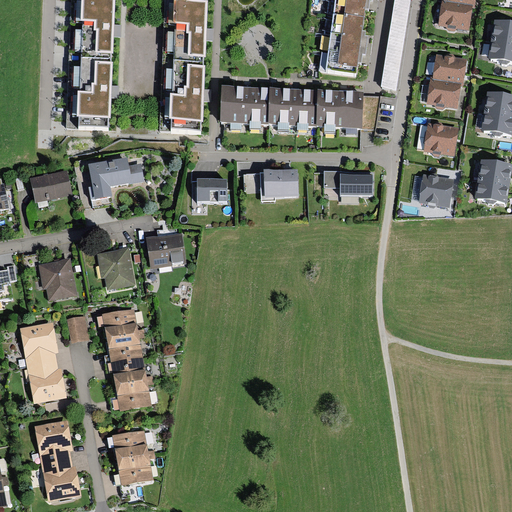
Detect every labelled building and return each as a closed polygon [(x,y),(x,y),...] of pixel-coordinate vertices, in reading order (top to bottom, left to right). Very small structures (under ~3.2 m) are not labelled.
[(113,1),(112,0),(82,0),(83,0),(81,0),(72,0),(66,129),(108,131),(109,122),(111,122),(112,92),(113,65),(111,65),(111,58),(113,58),(114,29),(115,1),(113,1)] [(206,34),(207,5),(205,5),(205,0),(166,0),(160,133),(200,135),(200,124),(202,124),(204,94),(205,69),(202,69),(203,59),(205,59),(206,34)] [(330,0),(321,72),(357,77),(359,64),(361,64),(362,55),(366,56),(368,39),(365,38),(366,34),(364,33),(366,12),(369,12),(370,2),(373,3),(373,0),(330,0)] [(410,0),(394,0),(381,93),(396,96),(410,0)] [(443,0),(438,28),(447,29),(448,32),(454,33),(458,31),(469,33),(473,9),(473,8),(445,3),(445,1),(443,0)] [(476,0),(445,0),(445,1),(445,3),(473,8),(473,9),(475,10),(476,0)] [(511,26),(494,23),(488,62),(499,63),(502,66),(507,67),(510,65),(511,64),(511,26)] [(467,61),(437,56),(433,78),(433,81),(462,85),(461,88),(464,88),(467,61)] [(446,109),(458,111),(461,88),(462,85),(433,81),(433,78),(431,78),(427,106),(434,107),(437,110),(443,111),(446,109)] [(246,89),(221,88),(220,124),(362,130),(364,94),(342,93),(246,89)] [(511,98),(488,95),(482,133),(493,135),(494,137),(500,138),(503,136),(511,137),(511,98)] [(442,156),(454,158),(459,130),(429,125),(424,153),(432,154),(435,158),(439,158),(442,156)] [(129,160),(88,167),(92,184),(92,189),(90,190),(93,208),(114,204),(112,190),(145,183),(142,164),(130,166),(129,160)] [(511,173),(511,167),(481,162),(476,201),(486,203),(488,205),(493,207),(497,204),(507,206),(511,173)] [(35,204),(73,196),(67,171),(46,176),(30,179),(35,204)] [(245,193),(262,193),(262,203),(276,203),(276,199),(298,198),(297,171),(290,172),(263,172),(263,176),(245,176),(245,193)] [(372,198),(372,174),(325,174),(325,189),(341,189),(341,198),(372,198)] [(419,203),(450,209),(452,195),(454,181),(424,176),(419,203)] [(192,182),(192,215),(207,215),(207,204),(228,204),(228,182),(192,182)] [(0,212),(10,210),(4,186),(0,186),(0,212)] [(181,235),(147,240),(151,270),(186,264),(181,235)] [(107,292),(136,287),(129,250),(98,256),(102,279),(105,279),(107,292)] [(38,255),(24,258),(25,267),(40,265),(38,255)] [(49,303),(78,297),(71,260),(57,263),(38,266),(43,292),(47,291),(49,303)] [(8,268),(8,271),(10,283),(17,282),(15,267),(8,268)] [(0,272),(0,302),(13,300),(10,283),(8,271),(0,272)] [(120,412),(152,406),(149,386),(154,385),(153,377),(147,378),(140,340),(145,339),(144,330),(138,331),(135,311),(102,317),(120,412)] [(71,344),(90,340),(85,317),(67,320),(71,344)] [(20,330),(35,406),(68,399),(62,369),(60,369),(57,355),(59,355),(53,323),(20,330)] [(35,428),(49,504),(81,498),(76,467),(74,468),(71,453),(74,452),(68,422),(35,428)] [(121,487),(154,480),(150,460),(156,459),(154,451),(148,453),(144,432),(112,438),(114,449),(119,476),(121,487)] [(0,508),(8,508),(4,487),(9,486),(8,478),(2,479),(0,468),(0,508)]
